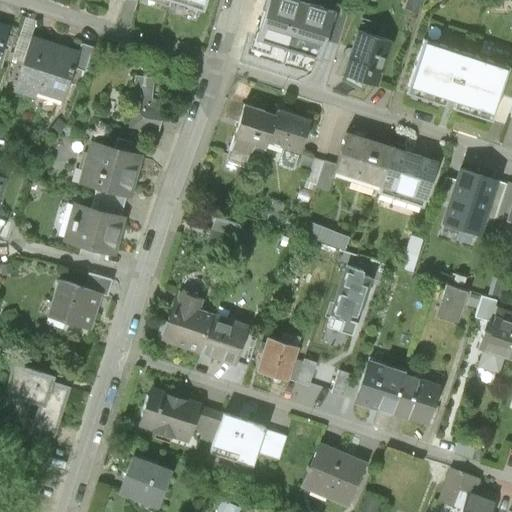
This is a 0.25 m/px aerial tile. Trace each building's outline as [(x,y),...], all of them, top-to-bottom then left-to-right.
[(169,0),(203,11),(207,0),(169,0)] [(266,0),(254,39),(319,60),(325,42),(334,11),(312,5),(313,0),(266,0)] [(377,0),(361,0),(360,6),(374,10),(377,0)] [(348,12),(335,8),(334,11),(325,42),(338,46),(348,12)] [(390,42),(357,31),(343,75),(376,86),(390,42)] [(77,52),(30,37),(13,92),(33,99),(36,92),(61,100),(72,67),(77,52)] [(80,43),(77,52),(72,67),(84,71),(91,47),(80,43)] [(407,96),(494,123),(511,70),(425,44),(407,96)] [(136,76),(132,105),(143,106),(143,108),(160,110),(161,101),(151,100),(154,79),(136,76)] [(157,132),(160,110),(143,108),(143,106),(132,105),(129,128),(157,132)] [(243,106),(226,161),(257,171),(266,144),(274,116),(243,106)] [(276,110),(274,116),(266,144),(298,154),(309,121),(276,110)] [(65,126),(57,120),(47,131),(54,138),(65,126)] [(334,172),(357,179),(379,186),(391,149),(369,141),(346,134),(336,166),(334,172)] [(117,138),(114,148),(137,155),(140,145),(117,138)] [(91,142),(79,183),(96,188),(126,196),(128,197),(140,156),(137,155),(114,148),(91,142)] [(379,195),(424,210),(438,164),(394,150),(379,195)] [(304,181),(316,185),(323,162),(312,158),(304,181)] [(336,166),(323,162),(316,185),(314,189),(327,193),(334,172),(336,166)] [(460,169),(442,221),(477,232),(483,215),(494,181),(460,169)] [(494,181),(483,215),(495,219),(495,217),(506,185),(494,181)] [(511,184),(506,183),(506,185),(495,217),(507,220),(507,219),(511,205),(511,184)] [(122,208),(126,196),(96,188),(93,200),(122,208)] [(284,205),(273,201),(266,223),(276,226),(284,205)] [(74,204),(64,242),(80,247),(99,252),(113,256),(124,218),(74,204)] [(242,227),(215,217),(206,243),(234,252),(242,227)] [(349,238),(304,220),(298,234),(343,252),(349,238)] [(410,235),(400,270),(413,274),(424,239),(410,235)] [(316,257),(319,247),(298,241),(295,251),(316,257)] [(97,262),(99,252),(80,247),(78,257),(97,262)] [(12,273),(9,265),(0,267),(0,269),(2,276),(12,273)] [(372,273),(345,265),(325,328),(353,337),(372,273)] [(88,274),(83,288),(101,294),(106,296),(111,281),(88,274)] [(59,280),(47,316),(89,329),(101,294),(83,288),(59,280)] [(457,324),(467,292),(446,286),(436,317),(457,324)] [(160,340),(200,353),(212,316),(198,311),(202,301),(179,293),(176,303),(173,302),(160,340)] [(471,294),(467,305),(477,309),(481,297),(471,294)] [(496,302),(481,297),(477,309),(475,318),(486,321),(487,319),(491,320),(496,302)] [(246,327),(212,316),(200,353),(234,365),(246,327)] [(477,349),(482,351),(476,367),(497,374),(503,358),(511,360),(511,323),(494,318),(488,335),(482,333),(477,349)] [(297,349),(268,340),(258,370),(286,380),(293,360),(297,349)] [(303,363),(293,360),(286,380),(296,383),(303,363)] [(303,360),(303,363),(296,383),(307,387),(314,364),(303,360)] [(355,399),(391,410),(402,375),(367,364),(355,399)] [(52,378),(12,365),(3,395),(39,406),(31,430),(53,437),(68,389),(50,383),(52,378)] [(338,370),(338,373),(331,393),(342,397),(350,374),(338,370)] [(438,386),(402,375),(391,410),(426,422),(438,386)] [(187,443),(189,436),(197,414),(200,406),(151,389),(138,427),(187,443)] [(189,436),(212,444),(220,422),(197,414),(189,436)] [(250,467),(263,428),(223,414),(220,422),(212,444),(209,453),(250,467)] [(365,466),(320,446),(301,487),(346,507),(365,466)] [(171,474),(132,458),(117,494),(156,510),(171,474)] [(451,469),(438,501),(460,510),(467,494),(473,496),(480,480),(451,469)] [(473,496),(467,494),(460,510),(459,511),(489,511),(493,504),(473,496)] [(375,511),(379,504),(366,499),(360,511),(375,511)] [(239,511),(240,510),(221,502),(216,511),(239,511)]
